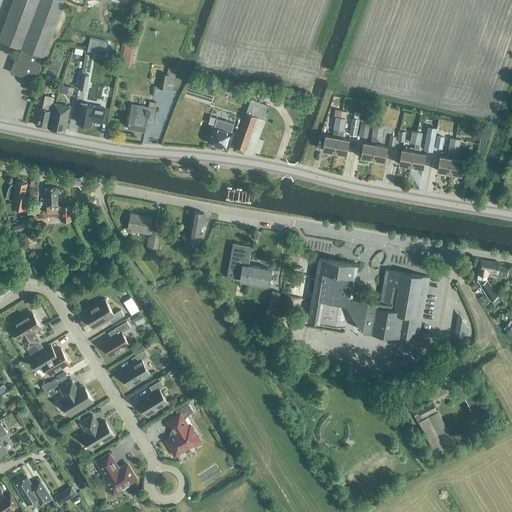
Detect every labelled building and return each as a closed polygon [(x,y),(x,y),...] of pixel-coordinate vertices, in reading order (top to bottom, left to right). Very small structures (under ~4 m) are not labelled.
[(35,79),(44,56),(64,0),(12,0),(0,34),(0,39),(21,48),(13,71),(35,79)] [(135,45),(125,43),(120,65),(131,68),(135,45)] [(98,55),(88,53),(86,65),(96,67),(98,55)] [(168,66),(167,74),(161,73),(158,88),(173,90),(176,74),(178,75),(179,68),(168,66)] [(86,90),(89,75),(82,74),(79,89),(86,90)] [(47,93),(51,82),(46,80),(41,91),(47,93)] [(63,85),(61,93),(67,94),(69,87),(63,85)] [(51,111),(54,97),(45,95),(42,109),(40,108),(36,125),(47,128),(51,110),(51,111)] [(259,153),(263,140),(258,138),(270,106),(251,99),(246,113),(244,113),(243,115),(245,116),(233,149),(252,155),(254,151),(259,153)] [(130,114),(128,127),(145,130),(147,118),(153,120),(155,108),(154,108),(155,102),(149,101),(148,107),(146,106),(146,107),(132,104),(130,114)] [(65,131),(70,107),(54,103),(49,128),(65,131)] [(80,103),(77,122),(91,125),(92,120),(102,122),(104,109),(95,107),(95,106),(80,103)] [(341,118),(334,152),(346,154),(349,140),(342,138),(346,119),(347,112),(342,111),(341,118)] [(213,126),(208,142),(210,143),(210,144),(214,145),(215,144),(221,146),(221,147),(225,148),(226,147),(228,148),(232,132),(231,132),(233,122),(217,117),(214,127),(213,126)] [(334,152),(341,118),(336,117),(334,129),(333,137),(325,135),(322,150),(334,152)] [(349,134),(356,135),(360,119),(354,118),(352,118),(349,134)] [(367,137),(369,123),(361,122),(359,136),(367,137)] [(427,127),(423,150),(432,151),(436,129),(427,127)] [(444,139),(437,137),(435,148),(442,149),(444,139)] [(455,138),(453,150),(449,173),(461,175),(464,160),(457,159),(460,139),(455,138)] [(361,157),(373,159),(375,144),(363,142),(361,157)] [(380,145),(375,144),(373,159),(385,161),(387,147),(380,145)] [(413,151),(411,166),(423,168),(426,153),(419,152),(420,145),(415,144),(414,148),(414,151),(413,151)] [(399,164),(411,166),(413,151),(414,151),(414,148),(410,147),(409,150),(402,149),(399,164)] [(453,150),(448,149),(447,157),(440,156),(437,170),(449,173),(453,150)] [(13,198),(12,204),(26,207),(29,195),(28,195),(28,196),(24,195),(27,183),(16,181),(16,185),(12,184),(11,186),(10,188),(9,190),(8,191),(7,197),(13,198)] [(61,220),(71,220),(70,206),(58,206),(57,187),(46,188),(47,210),(34,211),(35,223),(47,222),(47,212),(60,211),(61,220)] [(200,232),(203,213),(194,211),(189,238),(201,241),(202,233),(200,232)] [(149,234),(152,217),(131,213),(128,227),(142,230),(141,232),(149,234)] [(22,223),(12,226),(16,241),(22,240),(20,232),(30,229),(27,219),(22,221),(22,223)] [(157,249),(160,232),(152,230),(151,237),(149,236),(147,247),(157,249)] [(37,241),(35,231),(24,233),(26,243),(37,241)] [(268,285),(271,269),(248,265),(252,246),(233,243),(227,276),(240,278),(240,280),(268,285)] [(318,257),(307,321),(342,327),(346,304),(363,330),(393,335),(392,336),(417,340),(423,307),(424,307),(429,276),(385,268),(379,301),(352,297),(358,264),(318,257)] [(499,266),(500,263),(480,260),(478,274),(488,276),(488,273),(497,274),(498,273),(505,275),(506,268),(499,266)] [(490,300),(497,296),(487,280),(480,285),(490,300)] [(278,306),(280,294),(273,293),(271,304),(278,306)] [(114,314),(105,300),(84,313),(93,327),(108,318),(111,323),(124,315),(121,309),(114,314)] [(136,303),(128,308),(131,314),(140,309),(136,303)] [(137,312),(130,316),(134,321),(141,317),(137,312)] [(34,331),(41,327),(32,313),(11,325),(20,340),(21,339),(27,348),(39,340),(34,331)] [(117,334),(103,343),(110,355),(117,351),(117,352),(119,353),(123,351),(123,349),(123,348),(129,344),(122,332),(130,327),(127,321),(114,329),(117,334)] [(452,346),(466,342),(467,340),(454,338),(452,346)] [(304,343),(302,355),(326,359),(328,347),(304,343)] [(55,352),(51,345),(30,358),(35,367),(42,364),(49,375),(70,362),(61,348),(55,352)] [(135,363),(120,372),(129,386),(150,374),(141,360),(148,356),(144,350),(132,358),(135,363)] [(55,379),(49,383),(51,387),(58,383),(55,379)] [(153,392),(138,401),(147,415),(168,403),(159,389),(164,386),(160,380),(149,387),(153,392)] [(70,414),(93,400),(84,386),(78,390),(72,381),(60,388),(65,397),(61,400),(70,414)] [(475,418),(488,411),(477,389),(464,396),(475,418)] [(418,409),(413,412),(436,456),(455,445),(437,410),(432,401),(430,402),(429,400),(427,401),(428,403),(418,408),(418,409)] [(172,437),(166,440),(175,454),(184,449),(184,451),(191,446),(190,445),(199,440),(190,425),(188,427),(183,418),(194,411),(189,403),(176,411),(178,414),(167,421),(173,430),(172,437)] [(91,449),(114,435),(105,421),(98,425),(96,421),(93,414),(80,422),(86,432),(82,435),(91,449)] [(128,483),(136,478),(127,464),(122,467),(116,465),(109,453),(97,461),(106,477),(104,478),(113,492),(121,487),(122,489),(128,485),(128,483)] [(27,476),(15,484),(19,490),(18,491),(27,505),(37,499),(41,505),(51,498),(43,485),(36,490),(27,476)] [(64,490),(69,498),(75,494),(70,486),(64,490)] [(59,504),(65,500),(60,493),(54,497),(59,504)] [(7,511),(8,511),(18,506),(11,494),(0,500),(0,499),(0,511),(7,511)]
